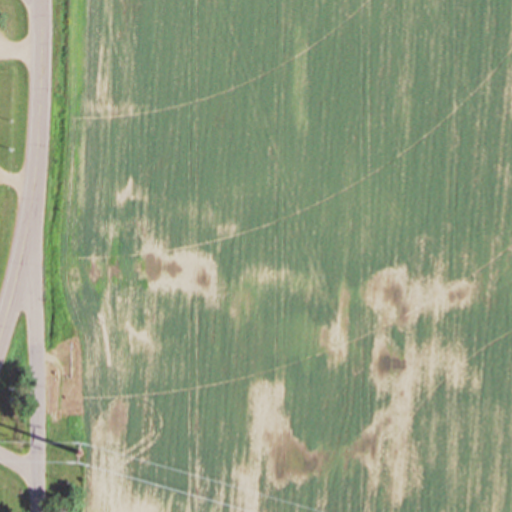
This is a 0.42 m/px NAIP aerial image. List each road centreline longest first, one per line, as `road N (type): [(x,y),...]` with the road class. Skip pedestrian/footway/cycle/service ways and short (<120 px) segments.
road 1 (secondary): [(40,0),(37,171),(0,339)]
road 2 (residential): [(36,511),(36,332),(25,239)]
